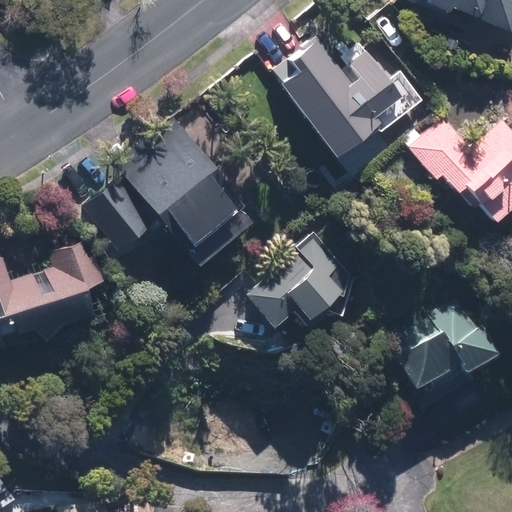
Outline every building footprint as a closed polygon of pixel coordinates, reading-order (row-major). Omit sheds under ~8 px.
[(450,4),(509,27),(511,18),(511,0),(412,0),(447,14),(450,4)] [(280,79),(335,151),(379,118),(376,113),(403,93),(368,47),(350,60),(360,72),(350,79),(317,35),(291,55),(299,65),(280,79)] [(117,160),(200,260),(256,213),(173,114),(117,160)] [(511,203),(511,127),(503,118),(471,146),(442,115),(409,146),(452,193),(463,183),(496,219),(511,203)] [(116,175),(81,204),(117,247),(153,218),(116,175)] [(310,233),(245,289),(274,322),(299,301),(308,312),(340,285),(327,271),(336,264),(310,233)] [(0,340),(96,310),(87,282),(102,277),(89,237),(48,250),(53,265),(12,278),(4,254),(0,255),(0,340)] [(458,298),(383,340),(408,384),(455,357),(460,366),(497,346),(481,317),(471,322),(458,298)]
